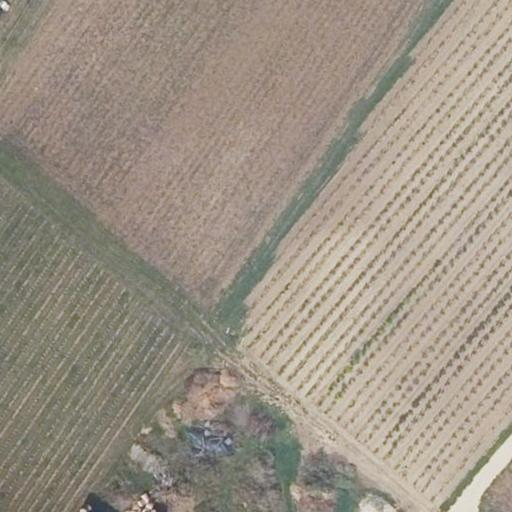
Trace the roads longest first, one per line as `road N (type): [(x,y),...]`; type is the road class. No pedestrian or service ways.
road 1 (track): [(416,511),(0,154)]
road 2 (track): [(435,0),(336,159),(201,332)]
